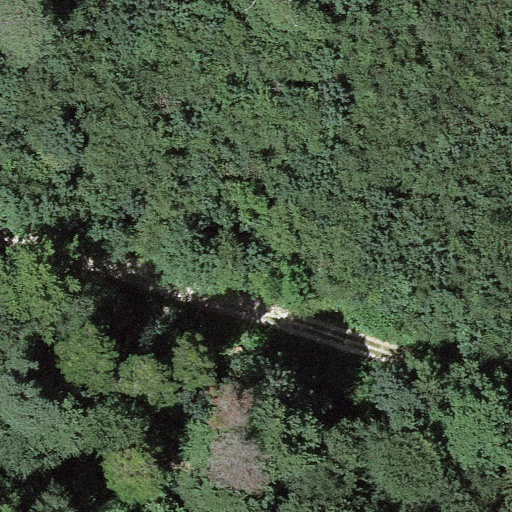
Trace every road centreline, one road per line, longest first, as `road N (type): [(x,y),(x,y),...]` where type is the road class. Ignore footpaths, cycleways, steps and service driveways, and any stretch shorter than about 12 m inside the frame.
road 1 (track): [(442,380),(47,0)]
road 2 (track): [(0,236),(135,267),(511,399)]
